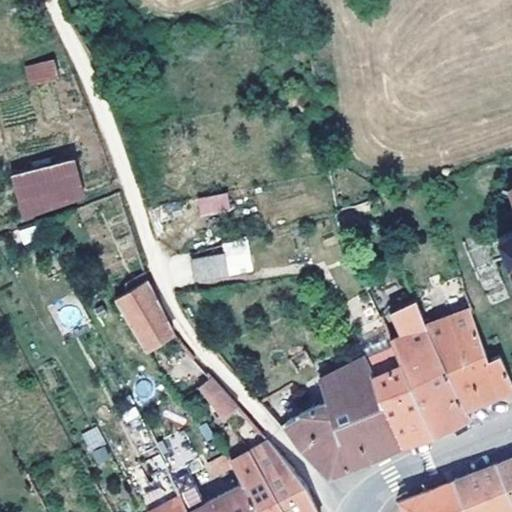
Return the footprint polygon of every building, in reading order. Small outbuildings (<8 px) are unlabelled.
[(55,58),(26,66),(31,84),(59,76),(55,58)] [(74,155),(12,171),(23,211),(85,194),(74,155)] [(511,189),(508,191),(511,200),(511,228),(499,233),(500,237),(487,243),(482,233),(463,241),(491,305),(511,297),(511,294),(494,260),(507,255),(509,258),(511,256),(511,189)] [(198,215),(229,212),(227,193),(196,196),(198,215)] [(228,274),(224,252),(192,257),(196,280),(228,274)] [(164,313),(147,279),(145,280),(115,297),(147,350),(174,333),(164,313)] [(467,408),(428,324),(416,299),(390,311),(402,336),(392,340),(395,348),(402,363),(435,435),(452,426),(471,415),(467,408)] [(492,357),(471,309),(428,324),(467,408),(488,399),(511,389),(511,380),(500,354),(492,357)] [(435,435),(402,363),(395,348),(366,360),(401,445),(418,440),(435,435)] [(401,445),(366,360),(365,356),(320,379),(327,399),(285,422),(287,424),(299,443),(330,475),(372,457),(401,445)] [(238,406),(212,376),(199,386),(224,419),(238,406)] [(96,426),(80,434),(89,452),(105,444),(96,426)] [(319,511),(306,484),(269,440),(249,451),(270,479),(286,511),(319,511)] [(286,511),(270,479),(249,451),(232,461),(233,464),(244,483),(259,511),(286,511)] [(214,475),(233,464),(232,461),(227,453),(208,464),(214,475)] [(194,480),(182,457),(166,465),(177,488),(194,480)] [(511,457),(504,460),(496,463),(511,496),(511,457)] [(511,511),(511,496),(496,463),(470,473),(453,480),(467,511),(511,511)] [(206,503),(194,480),(177,488),(181,496),(189,511),(206,503)] [(467,511),(453,480),(432,488),(402,500),(404,511),(467,511)] [(259,511),(244,483),(206,503),(189,511),(259,511)] [(189,511),(181,496),(148,511),(189,511)]
